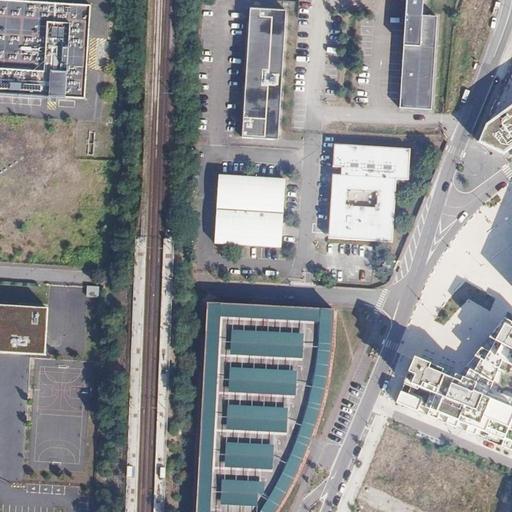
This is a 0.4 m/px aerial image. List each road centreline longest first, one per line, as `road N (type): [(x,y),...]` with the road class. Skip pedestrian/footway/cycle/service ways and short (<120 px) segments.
road 1 (tertiary): [(437,204),(511,6)]
road 2 (tertiary): [(367,403),(437,204)]
road 3 (unclassified): [(367,403),(511,463)]
